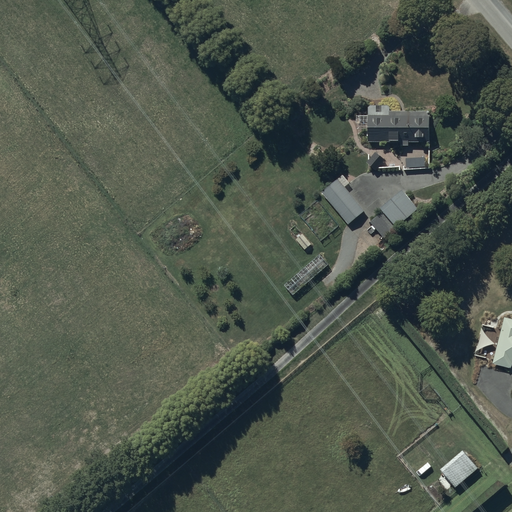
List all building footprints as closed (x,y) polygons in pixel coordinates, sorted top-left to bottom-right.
[(389,106),(368,106),(368,141),(400,142),(400,146),(409,146),(409,142),(428,142),(429,112),(389,112),(389,106)] [(338,179),(321,192),(348,225),(365,212),(338,179)] [(383,212),(370,222),(384,238),(418,209),(402,191),(380,209),(383,212)] [(511,319),(504,318),(492,364),(511,368),(511,364),(511,319)] [(464,452),(442,470),(458,491),(481,472),(464,452)]
